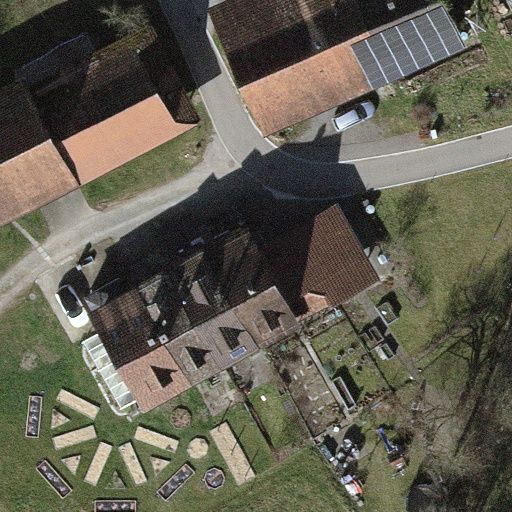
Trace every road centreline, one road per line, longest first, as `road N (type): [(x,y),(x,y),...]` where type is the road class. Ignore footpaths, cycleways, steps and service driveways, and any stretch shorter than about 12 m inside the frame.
road 1 (unclassified): [(511,143),(345,173),(293,169),(256,153)]
road 2 (unclassified): [(256,153),(116,218),(26,271)]
road 3 (unclassified): [(256,153),(237,132),(174,0)]
